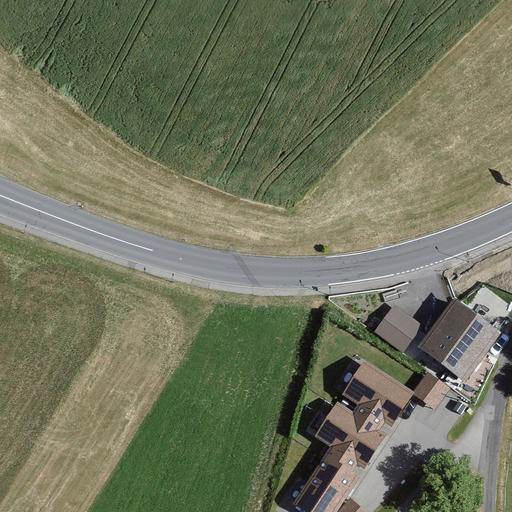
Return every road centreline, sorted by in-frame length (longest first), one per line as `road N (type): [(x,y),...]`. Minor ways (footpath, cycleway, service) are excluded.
road 1 (secondary): [(0,196),(147,248),(265,271),(360,272),(451,250),(511,219)]
road 2 (residential): [(511,362),(500,390),(489,511)]
